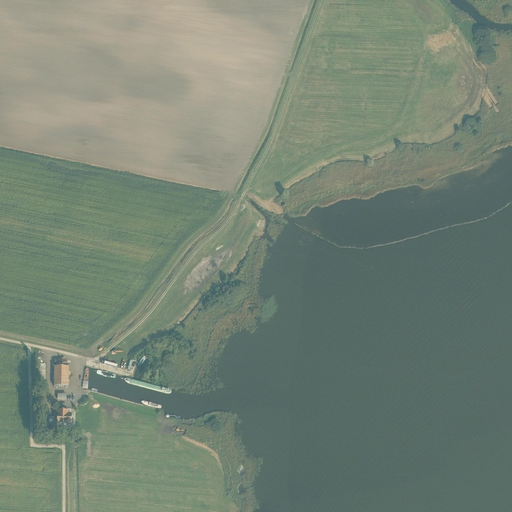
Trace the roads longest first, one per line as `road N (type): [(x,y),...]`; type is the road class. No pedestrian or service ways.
road 1 (track): [(321,0),(265,154),(228,220),(103,354)]
road 2 (track): [(28,344),(31,445),(63,448),(64,511)]
